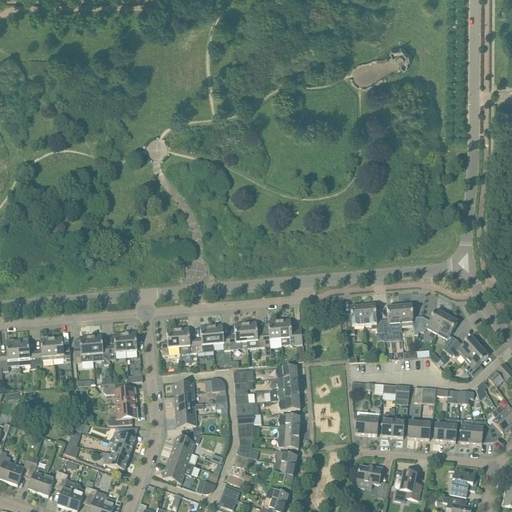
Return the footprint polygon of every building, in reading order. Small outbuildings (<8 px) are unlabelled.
[(383,335),(382,322),(376,322),(375,307),(363,308),(364,328),(371,327),(372,331),(377,331),(377,335),(383,335)] [(419,333),(422,318),(413,319),(412,307),(399,308),(401,334),(402,334),(401,328),(413,327),(414,336),(418,337),(419,333)] [(354,329),(364,328),(363,308),(350,309),(351,321),(345,322),(347,337),(355,336),(354,329)] [(389,335),(401,334),(399,308),(387,309),(388,321),(382,322),(383,335),(384,339),(390,338),(389,335)] [(437,335),(447,318),(436,312),(430,323),(422,318),(419,333),(424,334),(427,330),(437,335)] [(458,324),(447,318),(437,335),(448,341),(443,351),(447,354),(455,345),(457,342),(450,338),(458,324)] [(290,321),(279,322),(281,348),(302,346),(301,333),(291,333),(290,321)] [(270,348),(281,348),(279,322),(268,323),(269,335),(263,336),(265,349),(264,349),(266,367),(272,367),(270,348)] [(265,349),(263,336),(257,336),(256,324),(245,325),(247,344),(248,351),(264,349),(265,349)] [(242,344),(247,344),(245,325),(234,326),(235,338),(229,339),(231,352),(237,352),(238,351),(240,350),(241,349),(242,347),(242,345),(242,344)] [(231,352),(229,339),(224,339),(223,327),(212,328),(213,347),(224,346),(225,353),(231,352)] [(202,348),(213,347),(212,328),(201,329),(202,341),(196,341),(197,355),(203,354),(202,348)] [(197,355),(196,341),(190,342),(189,330),(178,331),(179,349),(180,356),(197,355)] [(163,358),(180,356),(179,349),(178,331),(167,332),(168,344),(162,344),(163,358)] [(126,354),(127,354),(137,353),(136,334),(125,335),(126,354)] [(115,355),(126,354),(125,335),(114,336),(115,348),(109,349),(110,362),(116,362),(115,355)] [(110,362),(109,349),(103,349),(102,337),(91,338),(92,357),(93,364),(104,363),(104,367),(110,366),(110,362)] [(76,365),(93,364),(92,357),(91,338),(80,339),(81,351),(75,351),(76,361),(76,365)] [(42,353),(35,353),(37,367),(43,366),(42,363),(53,362),(52,341),(49,342),(48,339),(40,340),(42,353)] [(465,362),(480,349),(472,339),(463,348),(457,342),(455,345),(447,354),(451,358),(453,357),(455,359),(461,357),(465,362)] [(70,360),(70,351),(63,351),(63,340),(52,341),(53,362),(64,361),(64,365),(71,364),(70,360)] [(21,344),(17,344),(20,368),(30,367),(31,371),(37,371),(37,367),(35,353),(29,354),(28,341),(20,341),(21,344)] [(14,342),(6,342),(7,356),(1,356),(2,370),(7,369),(20,368),(17,344),(14,344),(14,342)] [(480,349),(465,362),(469,367),(466,370),(466,372),(473,379),(483,371),(479,366),(488,358),(480,349)] [(507,383),(511,378),(511,375),(504,366),(497,372),(507,383)] [(277,381),(297,380),(296,369),(277,370),(277,372),(276,374),(276,376),(276,378),(277,380),(277,381)] [(234,385),(247,384),(246,373),(233,374),(234,385)] [(504,382),(502,380),(495,373),(488,380),(496,389),(504,382)] [(212,394),(226,393),(226,390),(225,388),(225,386),(223,384),(222,382),(220,381),(218,381),(216,380),(211,381),(212,394)] [(298,391),(297,380),(277,381),(278,382),(277,384),(277,386),(277,387),(277,389),(278,390),(278,392),(298,391)] [(247,392),(254,392),(253,384),(247,384),(234,385),(235,385),(235,393),(247,392)] [(116,407),(136,405),(136,395),(130,395),(129,385),(103,387),(104,394),(107,397),(115,396),(116,407)] [(175,397),(194,396),(193,385),(174,386),(175,397)] [(395,402),(397,389),(384,388),(383,395),(395,396),(395,402)] [(395,402),(409,404),(410,390),(397,389),(395,402)] [(422,397),(423,390),(415,390),(414,400),(413,405),(421,405),(422,397)] [(278,392),(270,393),(271,404),(279,403),(299,401),(298,391),(278,392)] [(469,401),(469,394),(459,393),(458,406),(468,406),(469,401)] [(195,407),(194,396),(175,397),(175,408),(195,407)] [(236,407),(249,405),(248,397),(235,397),(236,407)] [(280,414),(290,413),(300,412),(299,401),(279,403),(279,405),(279,407),(279,409),(279,411),(280,413),(280,414)] [(116,428),(122,427),(132,426),(132,416),(137,415),(136,405),(116,407),(117,420),(108,421),(109,428),(116,428)] [(196,417),(195,412),(204,411),(203,406),(195,407),(175,408),(176,419),(196,417)] [(511,414),(509,410),(505,414),(500,408),(499,408),(496,411),(498,415),(511,430),(511,429),(511,414)] [(395,411),(390,410),(389,416),(383,416),(383,422),(381,439),(392,440),(394,423),(395,411)] [(503,438),(511,430),(498,415),(496,411),(492,415),(493,417),(496,421),(492,425),(488,429),(493,444),(502,436),(503,438)] [(368,414),(358,414),(357,420),(355,436),(366,437),(368,414)] [(377,438),(379,415),(368,414),(366,437),(377,438)] [(177,430),(187,429),(196,428),(196,417),(176,419),(177,430)] [(300,419),(290,418),(280,418),(280,420),(279,422),(278,423),(278,425),(279,427),(279,428),(279,429),(299,430),(300,419)] [(446,421),(446,427),(444,444),(455,445),(456,439),(458,439),(459,428),(459,422),(446,421)] [(472,426),(472,423),(459,422),(459,428),(461,428),(460,445),(471,446),(472,426)] [(405,424),(394,423),(392,440),(403,440),(405,424)] [(483,430),(472,429),(473,423),(472,423),(472,426),(471,446),(482,447),(482,445),(493,444),(488,429),(483,430)] [(418,442),(420,425),(409,424),(407,441),(418,442)] [(6,440),(11,427),(5,425),(4,428),(0,426),(0,440),(1,438),(6,440)] [(77,427),(75,432),(82,434),(81,434),(83,435),(86,427),(77,425),(77,427)] [(429,443),(430,433),(431,426),(420,425),(418,442),(429,443)] [(444,444),(446,427),(435,426),(433,443),(444,444)] [(299,441),(299,430),(279,429),(279,430),(278,431),(278,433),(278,435),(277,435),(275,436),(274,437),(274,438),(274,440),(279,440),(299,441)] [(131,430),(119,430),(116,430),(115,434),(113,439),(110,442),(109,444),(111,444),(132,451),(135,441),(128,438),(131,430)] [(73,431),(71,437),(80,440),(81,434),(82,434),(75,432),(73,431)] [(201,437),(197,437),(187,435),(185,442),(177,439),(174,449),(192,456),(195,445),(198,446),(201,437)] [(252,449),(253,439),(239,440),(240,448),(252,449)] [(298,452),(299,441),(279,440),(279,441),(278,442),(277,445),(278,447),(278,449),(278,451),(298,452)] [(128,463),(132,451),(111,444),(109,449),(113,451),(111,457),(128,463)] [(250,461),(252,449),(240,448),(237,456),(238,456),(248,460),(250,461)] [(188,466),(192,456),(174,449),(170,459),(188,466)] [(6,458),(7,455),(1,453),(0,457),(0,467),(2,468),(0,474),(0,481),(8,485),(14,467),(9,465),(11,460),(6,458)] [(128,463),(111,457),(104,454),(102,460),(105,461),(104,466),(124,473),(128,463)] [(297,459),(287,457),(277,455),(277,457),(276,459),(275,461),(275,463),(275,465),(275,466),(295,469),(297,459)] [(28,477),(34,458),(30,456),(28,463),(27,462),(24,470),(14,467),(8,485),(18,488),(22,475),(28,477)] [(224,460),(213,456),(211,461),(222,466),(224,460)] [(248,460),(238,456),(235,466),(234,468),(232,468),(246,471),(248,460)] [(38,466),(37,466),(39,460),(34,458),(28,477),(33,479),(28,492),(38,495),(45,478),(46,473),(36,469),(38,466)] [(188,466),(170,459),(166,470),(185,476),(191,478),(195,468),(188,466)] [(75,472),(77,465),(66,461),(64,468),(75,472)] [(293,480),(295,469),(275,466),(275,467),(274,469),(273,470),(273,472),(273,474),(273,475),(273,476),(293,480)] [(244,482),(246,471),(232,468),(229,476),(243,481),(244,482)] [(357,483),(379,487),(382,471),(373,469),(373,471),(360,469),(357,483)] [(181,486),(185,476),(166,470),(163,480),(181,486)] [(477,483),(474,482),(475,476),(455,472),(450,496),(466,500),(468,492),(475,494),(477,483)] [(58,488),(63,475),(57,473),(54,481),(45,478),(38,495),(48,499),(53,486),(58,488)] [(395,486),(395,488),(395,489),(397,491),(399,491),(400,492),(400,493),(406,494),(405,500),(418,503),(419,501),(421,491),(414,490),(415,485),(416,477),(404,474),(402,482),(402,483),(400,482),(398,482),(396,483),(395,485),(395,486)] [(69,482),(67,481),(68,477),(63,475),(58,488),(63,490),(57,507),(67,511),(74,493),(76,486),(70,483),(69,482)] [(241,490),(244,482),(243,481),(229,476),(226,484),(241,490)] [(291,491),(293,480),(273,476),(273,477),(272,479),(271,481),(271,483),(272,485),(271,487),(291,491)] [(216,487),(210,485),(206,484),(202,496),(204,497),(206,497),(208,497),(210,496),(212,495),(213,493),(214,491),(216,487)] [(385,501),(388,487),(381,485),(378,500),(385,501)] [(511,488),(507,487),(503,508),(511,510),(511,488)] [(89,499),(92,491),(86,489),(85,493),(81,491),(79,495),(74,493),(67,511),(70,511),(78,511),(84,497),(89,499)] [(222,497),(237,502),(240,495),(225,489),(222,497)] [(107,498),(106,498),(97,494),(97,492),(92,491),(89,499),(94,501),(90,511),(101,511),(104,504),(106,500),(107,498)] [(289,497),(279,494),(270,491),(269,493),(268,495),(267,496),(266,498),(266,500),(266,501),(285,508),(289,497)] [(231,511),(233,511),(237,502),(222,497),(218,507),(231,511)] [(467,503),(452,500),(444,498),(443,506),(447,507),(446,511),(449,511),(471,511),(472,510),(465,509),(467,503)] [(118,511),(123,502),(117,500),(116,503),(106,500),(104,504),(101,511),(118,511)] [(263,511),(283,511),(285,508),(266,501),(266,502),(265,503),(264,505),(263,507),(263,508),(263,510),(263,511)]
